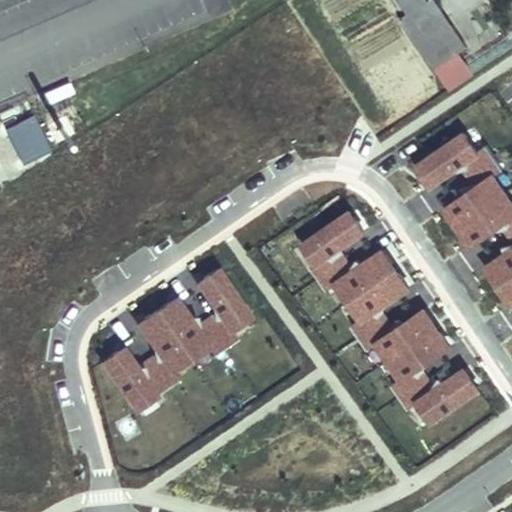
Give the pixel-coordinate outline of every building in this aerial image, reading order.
[(467,47),(435,0),(398,0),(408,13),(400,19),(434,69),(459,52),(467,47)] [(473,73),(459,52),(434,69),(448,90),(473,73)] [(463,140),(418,169),(433,191),(477,162),(463,140)] [(511,203),(496,179),(442,213),(468,253),(511,224),(511,203)] [(351,214),(299,248),(420,435),(483,394),(467,369),(439,387),(427,369),(455,351),(428,309),(397,330),(385,311),(413,293),(386,251),(356,270),(344,253),(367,238),(351,214)] [(511,253),(483,272),(508,311),(511,308),(511,253)] [(101,361),(134,413),(180,383),(175,377),(208,356),(212,362),(242,343),(237,334),(254,323),(220,271),(193,288),(210,313),(195,323),(178,298),(133,327),(157,365),(144,374),(126,346),(101,361)]
